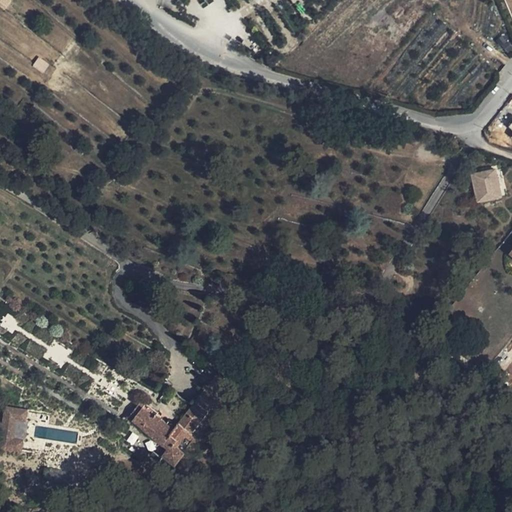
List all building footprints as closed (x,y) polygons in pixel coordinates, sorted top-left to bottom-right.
[(32,66),(43,74),(50,65),(39,57),(32,66)] [(479,197),(497,193),(494,182),(492,173),(492,170),(474,174),(479,197)] [(7,314),(0,324),(0,325),(12,333),(19,321),(7,314)] [(230,370),(223,365),(217,372),(225,377),(230,370)] [(221,382),(225,377),(217,372),(213,377),(221,382)] [(141,399),(129,414),(169,444),(172,447),(187,427),(192,430),(213,400),(214,392),(204,386),(190,405),(175,424),(153,408),(141,399)] [(169,387),(153,408),(175,424),(190,405),(169,387)] [(0,446),(17,449),(18,440),(10,438),(14,416),(23,417),(25,407),(3,403),(0,416),(0,446)] [(172,457),(192,430),(187,427),(172,447),(169,444),(164,451),(172,457)]
